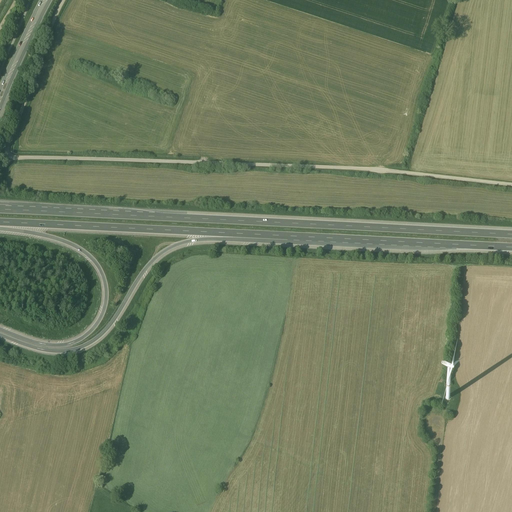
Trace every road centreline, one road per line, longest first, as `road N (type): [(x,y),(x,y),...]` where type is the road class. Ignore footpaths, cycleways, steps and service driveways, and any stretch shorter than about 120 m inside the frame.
road 1 (unclassified): [(511,185),(384,171),(8,156),(63,0)]
road 2 (motorway): [(511,234),(0,209)]
road 3 (motorway): [(0,336),(44,351),(84,347),(107,329),(152,260),(180,243),(230,233)]
road 4 (motorway): [(230,233),(511,247)]
road 5 (motorway): [(0,226),(77,247),(98,267),(106,290),(98,322),(70,344),(47,346),(0,330)]
road 6 (motorway): [(0,222),(230,233)]
